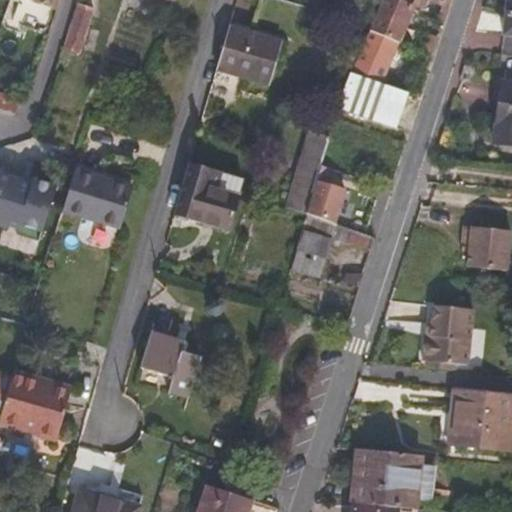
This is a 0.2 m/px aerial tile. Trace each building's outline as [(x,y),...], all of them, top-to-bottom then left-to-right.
[(12,0),(55,13),(58,0),(12,0)] [(375,0),(358,36),(392,50),(406,17),(406,13),(402,11),(376,0),(375,0)] [(423,10),(439,16),(444,0),(406,0),(402,11),(406,13),(418,18),(423,10)] [(511,2),(507,2),(503,37),(511,38),(511,2)] [(95,13),(79,8),(67,48),(82,53),(95,13)] [(270,88),(283,46),(229,30),(208,102),(233,109),(242,80),(270,88)] [(338,79),(375,91),(392,50),(358,36),(338,79)] [(417,61),(424,64),(432,40),(425,37),(417,61)] [(391,129),(400,99),(375,91),(338,79),(331,102),(361,115),(360,119),(364,120),(391,129)] [(511,83),(500,82),(492,143),(511,145),(511,83)] [(0,113),(13,117),(16,102),(0,96),(0,113)] [(324,123),(359,135),(364,120),(360,119),(361,115),(331,102),(324,123)] [(311,180),(314,169),(322,144),(318,141),(302,136),(291,175),(311,180)] [(230,234),(244,183),(189,167),(175,218),(230,234)] [(325,173),(314,169),(311,180),(300,216),(326,226),(337,192),(321,187),(325,173)] [(279,214),(298,219),(300,216),(311,180),(291,175),(279,214)] [(125,200),(68,185),(56,225),(114,241),(125,200)] [(0,188),(0,239),(13,243),(15,237),(37,244),(51,198),(26,191),(25,196),(0,188)] [(327,243),(363,254),(367,241),(333,228),(327,243)] [(509,234),(463,230),(462,247),(469,248),(468,256),(467,271),(506,275),(509,234)] [(295,232),(284,269),(315,279),(327,243),(314,238),(295,232)] [(469,248),(462,247),(461,255),(468,256),(469,248)] [(334,285),(351,291),(356,276),(338,270),(334,285)] [(423,361),(427,362),(454,365),(468,366),(474,310),(434,306),(432,324),(431,336),(426,336),(423,361)] [(166,396),(190,403),(202,362),(182,356),(185,345),(149,335),(137,376),(170,385),(166,396)] [(426,369),(453,372),(454,365),(427,362),(426,369)] [(14,378),(0,423),(0,427),(25,434),(27,427),(60,437),(72,395),(14,378)] [(508,454),(511,419),(511,399),(454,393),(452,415),(458,416),(455,448),(508,454)] [(347,510),(363,511),(411,511),(413,507),(416,472),(417,463),(353,457),(347,510)] [(416,472),(413,507),(427,507),(431,473),(416,472)] [(250,511),(253,506),(207,491),(200,511),(250,511)] [(140,511),(141,510),(82,493),(76,511),(140,511)]
